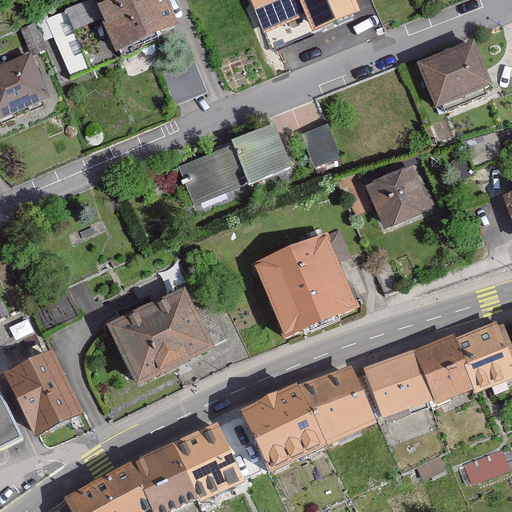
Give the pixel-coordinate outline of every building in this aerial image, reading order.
[(131,0),(101,13),(121,60),(183,33),(168,0),(131,0)] [(0,63),(0,121),(52,100),(35,58),(50,53),(39,23),(18,31),(26,53),(0,63)] [(422,69),(442,117),(499,94),(479,47),(422,69)] [(172,70),(178,99),(208,93),(202,64),(172,70)] [(320,177),(348,166),(332,127),(304,138),(320,177)] [(180,167),(196,208),(293,171),(277,130),(180,167)] [(511,132),(466,146),(476,175),(511,160),(511,132)] [(367,188),(386,235),(434,215),(415,169),(367,188)] [(255,265),(290,346),(362,315),(341,266),(353,260),(339,229),(255,265)] [(113,327),(138,384),(215,350),(189,293),(113,327)] [(476,395),(511,381),(511,360),(499,325),(455,341),(473,387),(476,395)] [(431,404),(473,387),(455,341),(454,337),(412,354),(431,404)] [(7,376),(36,436),(82,414),(52,353),(7,376)] [(431,404),(412,354),(368,370),(386,420),(431,404)] [(326,447),(376,425),(354,371),(303,392),(326,447)] [(272,470),(326,447),(303,392),(249,415),(272,470)] [(0,448),(20,439),(0,396),(0,448)] [(201,504),(245,484),(218,425),(174,448),(197,496),(201,504)] [(153,511),(162,511),(197,496),(174,448),(132,469),(154,511),(153,511)] [(153,511),(154,511),(132,469),(68,502),(70,506),(73,511),(153,511)]
